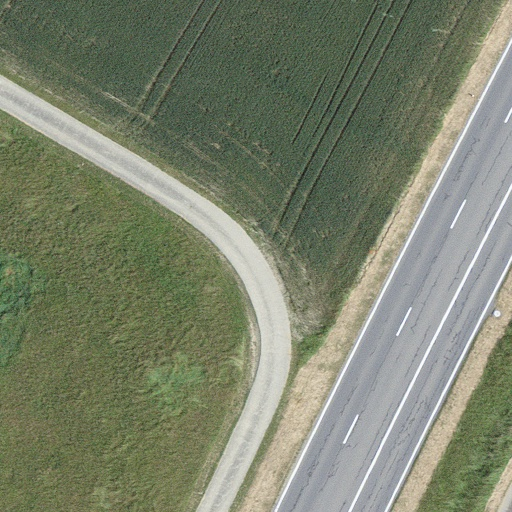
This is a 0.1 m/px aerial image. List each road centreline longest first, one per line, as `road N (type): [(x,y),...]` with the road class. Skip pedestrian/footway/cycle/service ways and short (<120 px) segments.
road 1 (track): [(0,90),(202,212),(253,267),(277,343),(267,394),(212,511)]
road 2 (primary): [(511,150),(331,511)]
